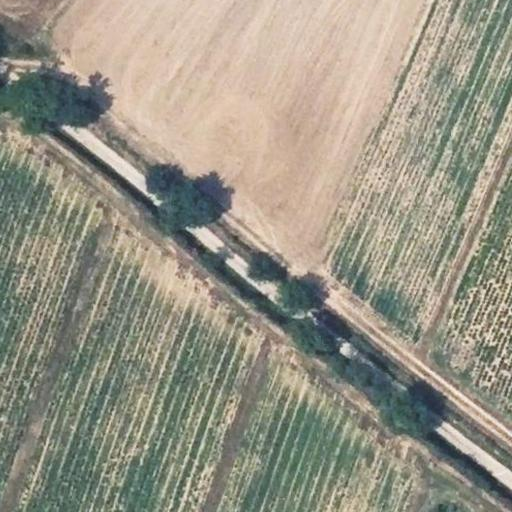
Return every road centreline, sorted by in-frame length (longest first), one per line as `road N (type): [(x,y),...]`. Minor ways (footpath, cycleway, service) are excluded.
road 1 (track): [(0,62),(511,479)]
road 2 (track): [(5,67),(71,78),(511,439)]
